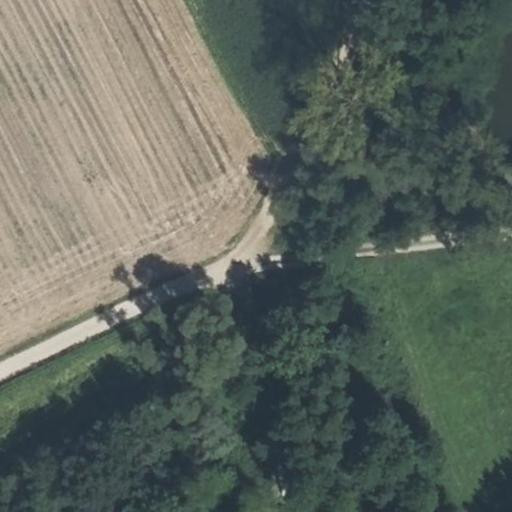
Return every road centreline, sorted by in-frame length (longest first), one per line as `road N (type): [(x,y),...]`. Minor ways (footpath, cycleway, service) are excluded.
road 1 (track): [(0,373),(241,261),(363,0)]
road 2 (track): [(241,261),(260,265),(511,229)]
